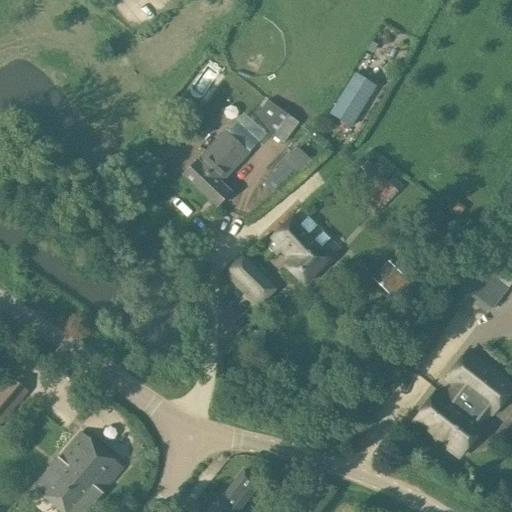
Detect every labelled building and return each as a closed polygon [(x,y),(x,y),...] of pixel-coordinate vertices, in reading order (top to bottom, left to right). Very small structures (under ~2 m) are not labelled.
[(211,60),(188,91),(201,100),(224,70),(211,60)] [(330,114),(350,127),(375,86),(355,74),(330,114)] [(252,121),(284,143),(299,123),(278,108),(277,109),(266,101),(252,121)] [(183,174),(215,205),(229,191),(220,182),(248,153),(229,135),(201,164),(197,160),(183,174)] [(284,162),(297,174),(310,160),(297,148),(284,162)] [(284,265),(304,285),(340,248),(300,208),(266,242),(286,263),(284,265)] [(278,285),(246,253),(225,275),(257,306),(278,285)] [(461,286),(491,309),(507,287),(478,265),(461,286)] [(414,420),(459,456),(490,416),(491,417),(511,390),(511,383),(468,349),(444,380),(451,385),(444,394),(438,389),(414,420)] [(6,416),(27,392),(6,374),(0,380),(0,414),(2,412),(6,416)] [(33,489),(60,511),(85,511),(123,468),(81,432),(33,489)] [(237,511),(261,483),(243,470),(218,502),(218,501),(209,511),(237,511)]
